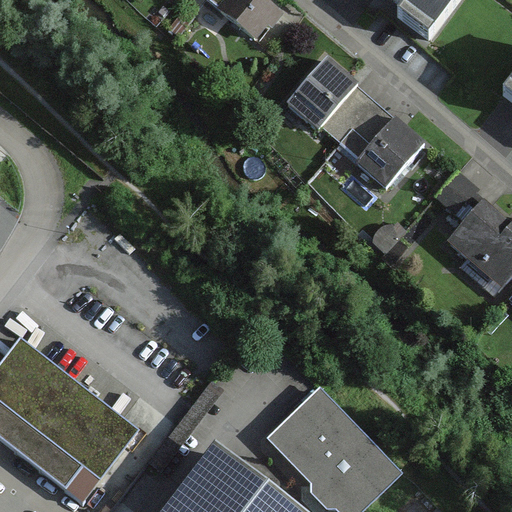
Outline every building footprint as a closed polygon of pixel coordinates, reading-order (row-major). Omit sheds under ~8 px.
[(275,16),(254,0),(223,0),(227,3),(217,16),(254,44),(275,16)] [(455,0),(377,0),(429,37),(455,0)] [(342,144),(376,105),(328,63),(291,106),(320,131),(323,127),(342,144)] [(511,82),(503,93),(511,99),(511,82)] [(386,188),(423,146),(376,105),(342,144),(362,161),(359,164),(386,188)] [(511,232),(458,182),(438,203),(467,230),(443,255),(496,305),(511,287),(511,232)] [(138,438),(19,347),(0,371),(0,448),(64,498),(84,474),(100,486),(138,438)] [(366,511),(400,480),(318,396),(267,445),(331,511),(366,511)] [(300,511),(216,448),(166,511),(300,511)]
